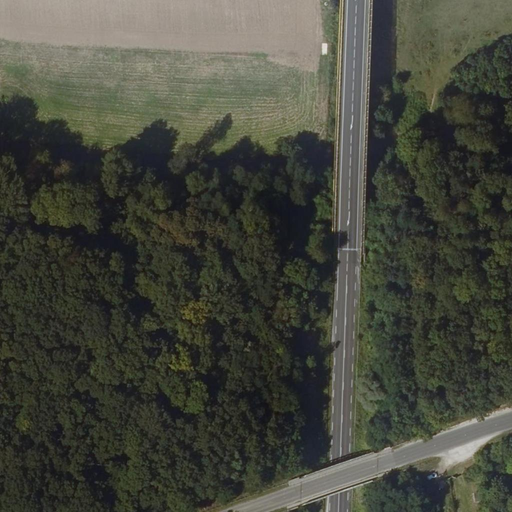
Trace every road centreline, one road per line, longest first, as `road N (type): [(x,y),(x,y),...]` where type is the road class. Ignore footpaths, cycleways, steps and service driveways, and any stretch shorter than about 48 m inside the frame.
road 1 (primary): [(338,511),(357,0)]
road 2 (tertiary): [(511,420),(390,460)]
